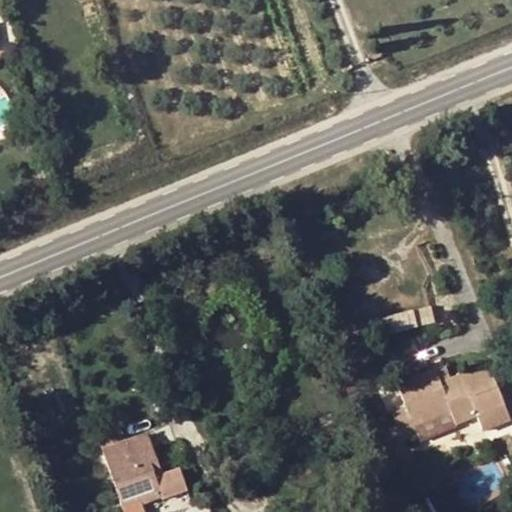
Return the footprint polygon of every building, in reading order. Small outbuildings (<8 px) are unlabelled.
[(386,330),(433,323),(430,308),(384,316),(386,330)] [(450,410),(456,424),(476,416),(504,404),(488,364),(440,382),(435,369),(397,384),(405,405),(392,410),(402,438),(417,433),(414,424),(450,410)] [(481,428),(509,417),(504,404),(476,416),(481,428)] [(417,433),(419,438),(456,424),(450,410),(414,424),(417,433)] [(140,499),(160,492),(156,477),(152,467),(158,464),(147,433),(102,448),(124,511),(144,511),(142,503),(140,499)] [(162,475),(162,474),(158,464),(152,467),(156,477),(162,475)] [(162,474),(162,475),(168,493),(186,487),(180,468),(162,474)] [(142,503),(162,497),(160,492),(140,499),(142,503)]
